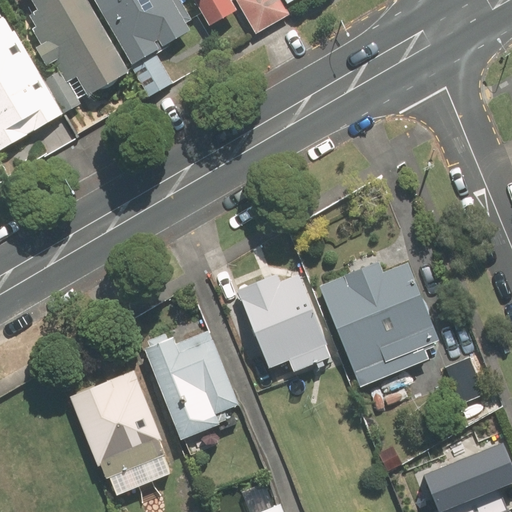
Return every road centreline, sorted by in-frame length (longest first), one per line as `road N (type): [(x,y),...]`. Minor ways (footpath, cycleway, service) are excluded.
road 1 (secondary): [(444,27),(0,289)]
road 2 (residential): [(511,253),(450,99),(444,27)]
